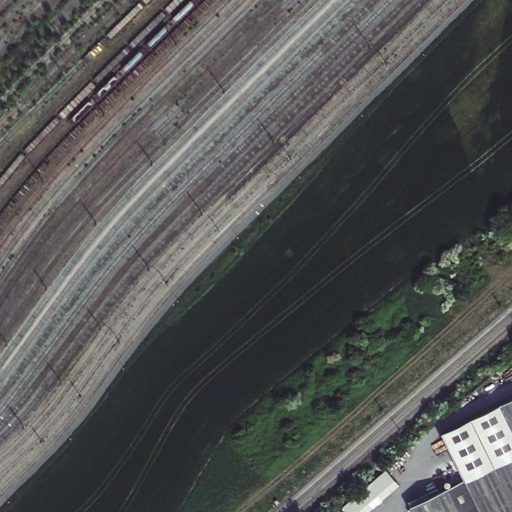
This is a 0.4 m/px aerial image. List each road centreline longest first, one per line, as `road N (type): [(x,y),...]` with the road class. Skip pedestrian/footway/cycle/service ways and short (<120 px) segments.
road 1 (track): [(511,270),(242,511)]
road 2 (unknown): [(402,511),(441,424),(511,387)]
